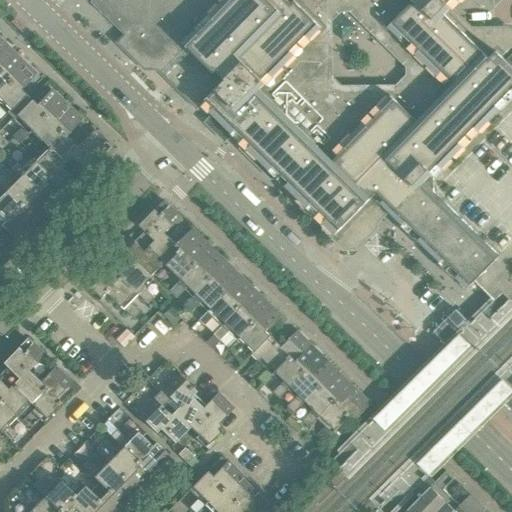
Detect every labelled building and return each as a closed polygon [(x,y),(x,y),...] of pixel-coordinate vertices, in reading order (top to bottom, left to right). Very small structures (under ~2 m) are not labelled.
[(511,43),(488,47),(480,55),(441,18),(458,0),(92,0),(93,1),(91,3),(130,41),(129,42),(128,43),(128,45),(129,46),(130,48),(142,60),(162,60),(174,72),(180,77),(180,84),(186,90),(193,90),(205,102),(203,104),(241,141),(239,142),(239,148),(272,180),(278,180),(279,179),(335,234),(338,232),(342,236),(358,236),(385,209),(396,219),(439,262),(467,289),(474,282),(492,301),(493,301),(501,308),(511,297),(511,43)] [(17,59),(7,50),(8,48),(4,44),(2,45),(3,46),(0,49),(0,88),(8,81),(3,75),(18,60),(17,59)] [(19,90),(34,74),(33,72),(32,74),(21,64),(23,63),(18,58),(17,59),(18,60),(3,75),(8,81),(0,88),(0,107),(7,114),(25,95),(19,90)] [(65,104),(62,101),(60,102),(50,92),(51,91),(50,89),(34,105),(28,98),(25,95),(7,114),(9,117),(21,129),(13,137),(18,143),(30,131),(29,131),(44,116),(49,121),(65,104)] [(62,138),(81,119),(76,115),(75,116),(65,106),(66,105),(65,104),(49,121),(44,116),(29,131),(30,131),(44,145),(55,133),(61,139),(62,138)] [(90,167),(109,147),(98,136),(97,137),(91,132),(74,150),(62,138),(61,139),(55,133),(44,145),(47,148),(47,147),(63,163),(69,157),(85,172),(86,171),(85,169),(88,166),(90,167)] [(74,183),(59,167),(63,163),(47,147),(47,148),(34,161),(33,162),(48,177),(43,182),(58,197),(57,197),(59,199),(63,194),(61,193),(71,183),(73,184),(74,183)] [(58,197),(43,182),(48,177),(33,162),(34,161),(31,158),(21,169),(12,160),(6,165),(16,174),(34,191),(29,196),(44,211),(43,212),(44,213),(49,209),(47,207),(57,197),(58,197)] [(44,211),(29,196),(34,191),(16,174),(7,183),(0,176),(0,187),(1,188),(19,206),(14,211),(29,226),(30,228),(34,223),(33,222),(43,212),(44,211)] [(18,237),(29,226),(14,211),(19,206),(1,188),(0,189),(0,215),(5,220),(0,225),(0,227),(16,242),(20,238),(18,237)] [(165,234),(180,219),(174,213),(175,212),(164,201),(145,220),(146,222),(142,226),(141,224),(139,226),(145,231),(155,241),(149,247),(166,265),(181,250),(176,245),(165,234)] [(181,280),(197,265),(192,260),(208,244),(207,243),(205,245),(195,235),(197,233),(192,229),(176,245),(181,250),(166,265),(181,280)] [(166,265),(149,247),(155,241),(145,231),(135,242),(129,236),(128,238),(129,239),(119,249),(118,248),(114,252),(131,269),(137,263),(154,280),(154,279),(151,276),(164,263),(166,265)] [(207,274),(222,258),(221,257),(220,259),(210,249),(211,248),(208,244),(192,260),(197,265),(181,280),(170,291),(175,297),(184,288),(193,297),(194,297),(212,279),(207,274)] [(131,269),(114,252),(113,252),(115,254),(105,264),(104,262),(100,266),(117,283),(122,278),(139,294),(139,295),(148,304),(153,298),(144,290),(154,280),(137,263),(131,269)] [(221,289),(237,272),(236,272),(235,273),(224,263),(226,262),(222,258),(207,274),(212,279),(194,297),(193,297),(185,306),(190,311),(199,302),(208,311),(208,312),(226,294),(221,289)] [(139,294),(122,278),(117,283),(100,266),(99,267),(100,268),(91,278),(89,277),(85,281),(102,298),(107,293),(133,319),(139,313),(130,304),(139,295),(139,294)] [(236,303),(251,287),(251,286),(249,287),(239,277),(241,276),(237,272),(221,289),(226,294),(208,312),(208,311),(199,320),(205,326),(214,317),(223,326),(241,308),(236,303)] [(250,317),(266,301),(265,300),(264,302),(254,292),(255,290),(251,287),(236,303),(241,308),(223,326),(214,335),(219,340),(228,331),(237,340),(238,340),(255,322),(250,317)] [(275,341),(266,332),(281,316),(280,314),(278,316),(268,306),(270,304),(266,301),(250,317),(255,322),(238,340),(237,340),(228,349),(234,354),(242,345),(257,360),(275,341)] [(174,326),(181,319),(170,309),(164,315),(174,326)] [(434,332),(476,373),(498,351),(457,310),(449,317),(434,332)] [(124,347),(134,337),(127,330),(117,340),(124,347)] [(296,363),(312,346),(308,343),(307,344),(297,334),(298,333),(297,331),(281,347),(278,344),(275,341),(257,360),(259,362),(268,370),(259,379),(265,385),(274,376),(273,375),(291,358),(296,363)] [(38,382),(27,371),(41,356),(36,351),(37,350),(26,338),(2,363),(18,379),(11,386),(26,401),(29,404),(44,389),(38,383),(38,382)] [(325,362),(326,363),(327,361),(323,357),(321,358),(311,348),(313,347),(312,346),(296,363),(291,358),(273,375),(274,376),(283,385),(274,394),(279,399),(288,390),(305,372),(311,377),(325,362)] [(511,365),(498,351),(476,373),(511,410),(511,365)] [(340,376),(340,377),(342,376),(337,371),(336,373),(326,363),(325,362),(311,377),(305,372),(288,390),(297,399),(288,408),(294,413),(302,404),(319,386),(325,391),(340,376)] [(18,379),(2,363),(1,363),(5,367),(0,372),(0,374),(3,377),(0,380),(0,402),(15,418),(16,417),(13,414),(26,401),(11,386),(18,379)] [(29,404),(33,408),(31,411),(42,422),(72,391),(67,386),(70,382),(69,381),(67,382),(57,372),(58,371),(54,366),(38,382),(38,383),(44,389),(29,404)] [(201,408),(190,397),(195,392),(176,374),(167,383),(170,386),(165,392),(162,388),(156,394),(192,429),(206,414),(200,409),(201,408)] [(354,391),(355,391),(356,390),(352,386),(350,387),(340,377),(340,376),(325,391),(319,386),(302,404),(312,413),(303,422),(308,427),(317,418),(334,400),(340,406),(354,391)] [(323,442),(349,416),(354,421),(371,404),(366,400),(365,401),(355,391),(354,391),(340,406),(334,400),(317,418),(326,427),(317,437),(323,442)] [(204,448),(222,429),(217,424),(232,408),(231,407),(229,408),(219,398),(221,397),(216,392),(201,408),(200,409),(206,414),(192,429),(191,430),(197,436),(194,438),(204,448)] [(192,429),(156,394),(150,400),(154,403),(148,409),(145,405),(136,415),(155,433),(160,427),(170,437),(169,439),(173,443),(188,427),(191,430),(192,429)] [(0,430),(1,431),(0,432),(10,441),(15,436),(6,427),(15,418),(0,402),(0,430)] [(167,455),(154,443),(151,446),(133,429),(123,439),(114,431),(109,436),(118,445),(136,463),(131,468),(147,484),(151,480),(149,478),(159,468),(161,470),(162,468),(158,464),(167,455)] [(131,468),(136,463),(118,445),(109,454),(100,445),(94,451),(103,460),(104,459),(122,478),(117,483),(133,498),(136,494),(135,493),(145,483),(147,484),(131,468)] [(194,458),(184,448),(177,455),(187,465),(194,458)] [(122,478),(104,459),(103,460),(94,469),(85,460),(79,466),(97,483),(98,482),(108,492),(103,497),(118,511),(122,509),(121,507),(131,497),(132,499),(133,498),(117,483),(122,478)] [(225,492),(241,475),(238,472),(237,474),(226,464),(228,462),(226,461),(211,476),(206,471),(188,490),(198,500),(189,509),(192,511),(196,511),(203,505),(220,487),(225,492)] [(454,479),(446,471),(439,478),(447,486),(454,479)] [(239,507),(256,490),(253,486),(251,488),(241,478),(242,476),(241,475),(225,492),(220,487),(203,505),(210,511),(224,511),(234,502),(239,507)] [(78,511),(67,502),(73,496),(70,493),(71,492),(56,478),(46,489),(37,479),(31,485),(43,497),(43,496),(59,511),(58,511),(78,511)] [(118,511),(103,497),(108,492),(98,482),(97,483),(88,492),(80,483),(71,492),(70,493),(73,496),(67,502),(78,511),(118,511)] [(482,511),(485,509),(470,495),(460,506),(436,482),(405,511),(482,511)] [(264,511),(270,507),(271,505),(267,501),(265,502),(255,492),(257,491),(256,490),(239,507),(234,502),(224,511),(264,511)] [(58,511),(59,511),(43,496),(43,497),(28,511),(29,511),(58,511)]
